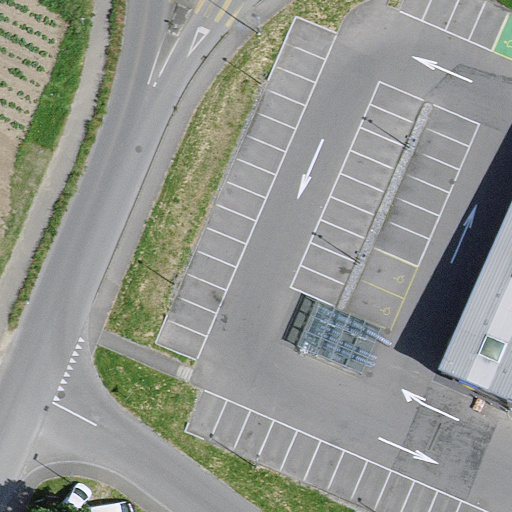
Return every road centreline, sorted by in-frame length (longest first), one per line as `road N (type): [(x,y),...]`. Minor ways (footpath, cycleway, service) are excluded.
road 1 (unclassified): [(136,120),(0,444)]
road 2 (unclassified): [(136,120),(230,0)]
road 3 (unclassified): [(156,0),(136,120)]
